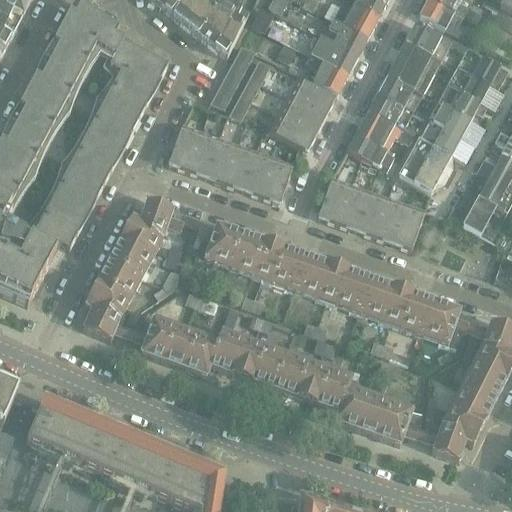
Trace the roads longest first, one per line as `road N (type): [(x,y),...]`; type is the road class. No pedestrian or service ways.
road 1 (tertiary): [(287,460),(31,362)]
road 2 (residential): [(409,0),(292,236)]
road 3 (residential): [(511,314),(292,236)]
road 4 (residential): [(115,7),(189,65),(131,179)]
road 5 (residential): [(131,179),(31,362)]
road 6 (residential): [(292,236),(131,179)]
road 7 (tertiary): [(449,511),(287,460)]
road 8 (residential): [(467,511),(477,467),(511,401)]
